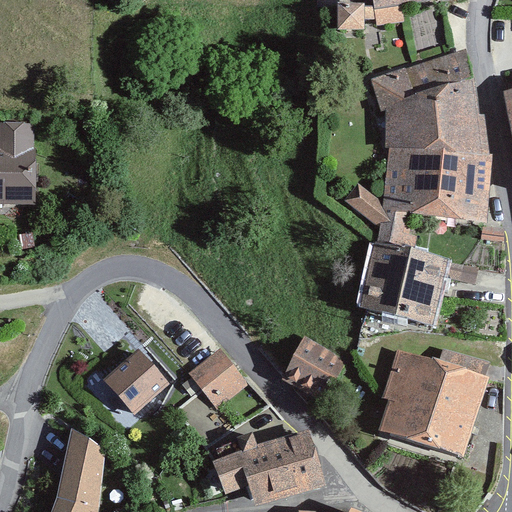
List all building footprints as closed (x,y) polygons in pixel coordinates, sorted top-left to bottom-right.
[(376,0),(377,6),(379,19),(380,25),(403,21),(400,3),(420,0),(376,0)] [(364,5),(340,5),(340,28),(363,28),(363,19),(364,7),(364,5)] [(377,6),(364,7),(363,19),(379,19),(377,6)] [(389,114),(389,151),(492,163),(487,118),(480,118),(474,75),(465,49),(423,62),(409,66),(371,82),(389,114)] [(511,139),(511,87),(500,91),(511,139)] [(37,124),(1,123),(0,148),(0,204),(36,204),(37,124)] [(385,205),(415,219),(490,224),(492,163),(389,151),(385,205)] [(411,247),(414,233),(406,228),(406,219),(381,206),(356,183),(345,202),(376,227),(374,236),(366,274),(439,292),(447,257),(411,247)] [(431,328),(439,292),(366,274),(357,309),(431,328)] [(306,340),(285,378),(324,399),(345,361),(306,340)] [(384,429),(462,454),(485,379),(481,378),(485,363),(444,350),(439,364),(401,352),(387,396),(394,398),(384,429)] [(140,352),(103,382),(135,418),(169,386),(140,352)] [(192,374),(217,406),(245,384),(220,352),(192,374)] [(104,452),(73,433),(58,500),(53,511),(98,511),(99,511),(104,452)] [(322,485),(305,434),(257,450),(251,435),(239,439),(245,454),(216,463),(227,492),(251,483),(258,503),(322,485)]
